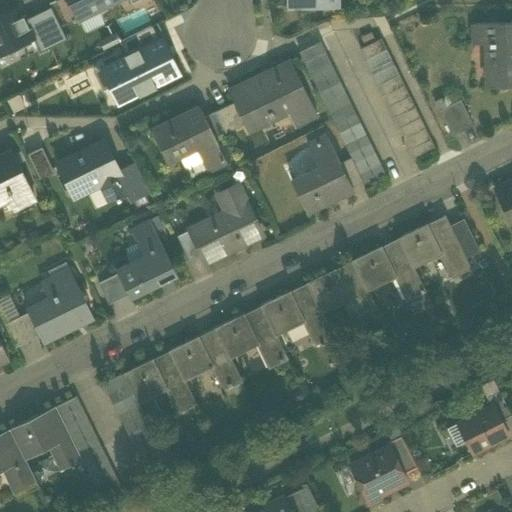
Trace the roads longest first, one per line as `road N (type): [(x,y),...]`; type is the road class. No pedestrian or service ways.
road 1 (residential): [(511,149),(0,396)]
road 2 (residential): [(0,130),(18,121),(116,122),(211,74),(228,34)]
